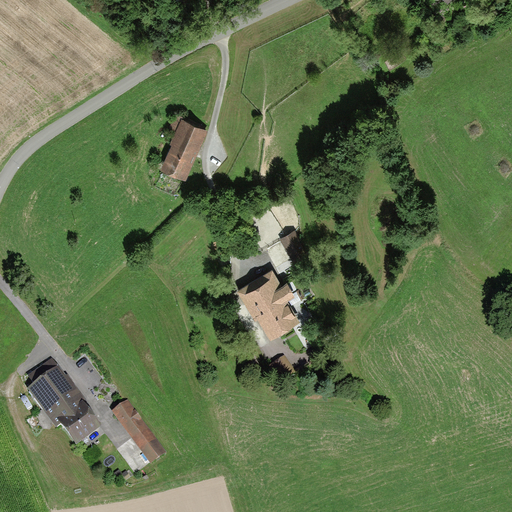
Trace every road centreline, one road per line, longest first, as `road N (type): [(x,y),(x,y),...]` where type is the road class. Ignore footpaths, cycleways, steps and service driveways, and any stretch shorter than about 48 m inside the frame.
road 1 (unclassified): [(0,182),(38,136),(152,65),(285,0)]
road 2 (track): [(216,32),(225,82),(205,160),(208,181),(230,233),(229,296),(266,348)]
